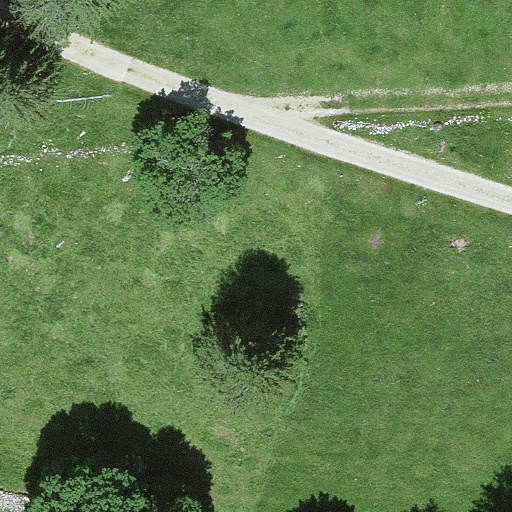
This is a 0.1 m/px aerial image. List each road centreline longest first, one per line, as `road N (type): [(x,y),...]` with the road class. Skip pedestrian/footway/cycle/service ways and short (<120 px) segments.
road 1 (track): [(511,201),(243,117),(0,14)]
road 2 (track): [(243,117),(511,96)]
